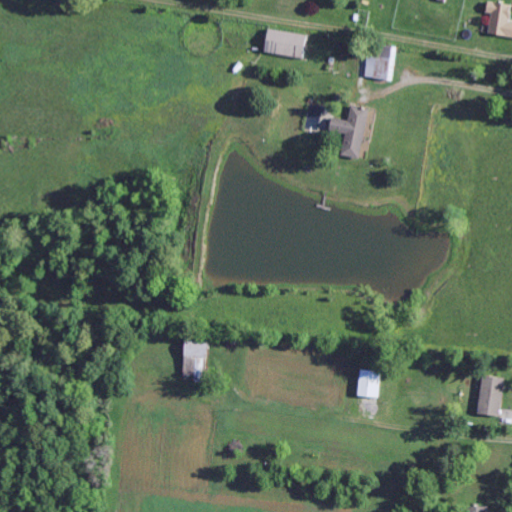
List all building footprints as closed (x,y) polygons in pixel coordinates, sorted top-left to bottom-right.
[(511,19),(511,4),(490,2),(489,13),(493,14),(491,35),(511,37),(511,22),(511,19)] [(305,59),(309,36),(271,29),(267,52),(305,59)] [(367,77),(394,81),(400,48),(372,43),(367,77)] [(371,109),(353,106),(351,121),(339,120),(337,134),(347,135),(343,157),(363,160),(371,109)] [(207,379),(209,338),(187,337),(185,379),(207,379)] [(382,371),(362,371),(361,397),(381,398),(382,371)] [(506,378),(484,377),(481,415),(503,417),(506,378)]
